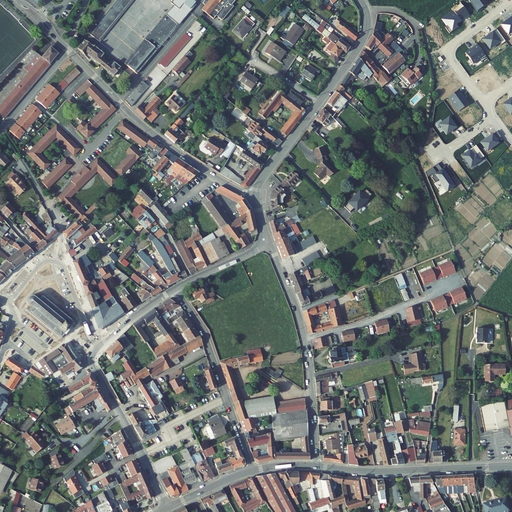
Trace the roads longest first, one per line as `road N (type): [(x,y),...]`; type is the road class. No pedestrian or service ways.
road 1 (residential): [(253,470),(204,333),(176,288)]
road 2 (tertiary): [(315,466),(511,465)]
road 3 (tertiary): [(92,349),(90,361),(167,507)]
road 4 (residential): [(305,339),(456,285)]
road 5 (residential): [(94,346),(57,261),(39,263),(9,301)]
road 6 (residential): [(14,0),(127,110)]
road 7 (residential): [(127,110),(190,161),(256,197)]
road 8 (residential): [(511,1),(447,51),(484,103)]
road 9 (tertiary): [(315,466),(305,339)]
